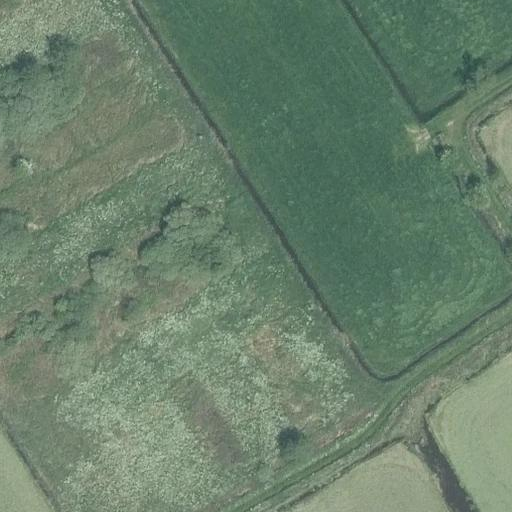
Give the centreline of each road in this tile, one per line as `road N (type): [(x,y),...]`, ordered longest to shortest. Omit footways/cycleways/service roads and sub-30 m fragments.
road 1 (track): [(511,312),(406,383),(363,437),(236,511)]
road 2 (track): [(511,77),(455,112),(450,127),(456,150),(511,230)]
